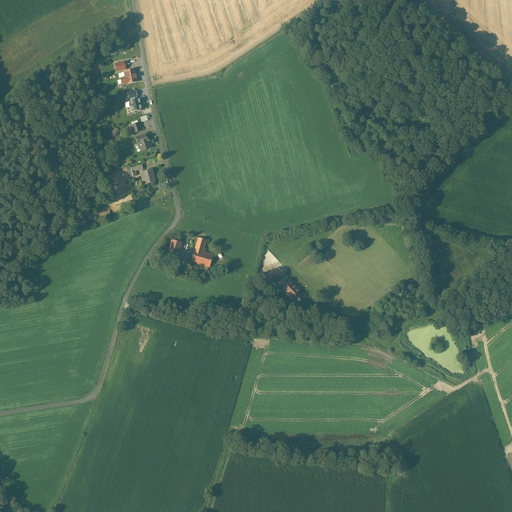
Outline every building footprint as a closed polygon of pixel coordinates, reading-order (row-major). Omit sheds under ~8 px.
[(124,62),(115,64),(116,72),(126,70),(124,62)] [(134,70),(125,72),(127,78),(123,79),(123,78),(121,79),(122,84),(128,83),(136,82),(134,70)] [(137,97),(130,98),(130,100),(131,107),(129,108),(130,113),(135,113),(135,112),(141,110),(141,109),(140,106),(139,103),(140,103),(139,100),(139,99),(137,99),(137,97)] [(138,123),(132,125),(135,133),(141,131),(138,123)] [(119,130),(115,128),(110,135),(115,138),(119,130)] [(145,134),(136,137),(138,145),(139,144),(141,151),(151,148),(149,141),(149,140),(147,141),(145,134)] [(142,165),(130,168),(132,177),(137,176),(135,171),(143,169),(142,165)] [(152,170),(142,172),(145,185),(155,182),(152,170)] [(206,240),(198,238),(194,250),(203,252),(206,240)] [(182,243),(171,240),(167,256),(177,258),(182,243)] [(194,250),(190,262),(209,268),(212,255),(203,252),(194,250)] [(278,268),(268,278),(273,284),(283,274),(278,268)] [(290,281),(281,289),(291,299),(300,291),(290,281)] [(266,284),(257,292),(261,295),(270,287),(266,284)]
